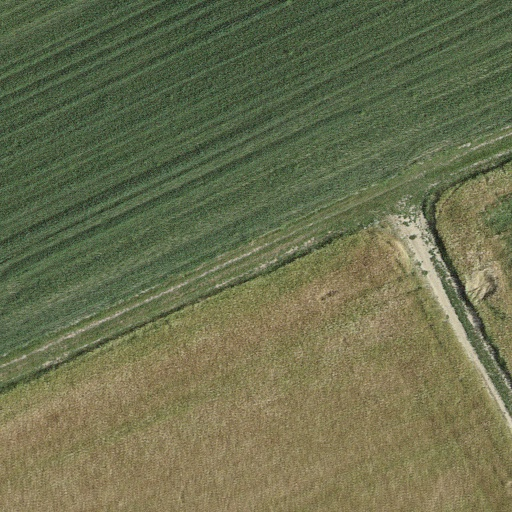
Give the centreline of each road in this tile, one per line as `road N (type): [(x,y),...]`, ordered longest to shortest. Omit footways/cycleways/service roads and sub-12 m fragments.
road 1 (track): [(416,183),(0,362)]
road 2 (track): [(511,381),(416,183)]
